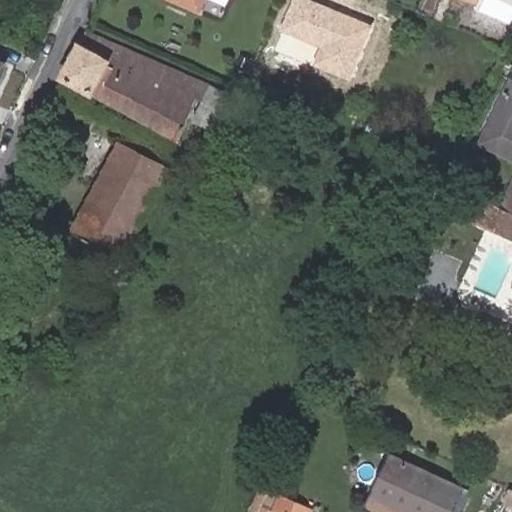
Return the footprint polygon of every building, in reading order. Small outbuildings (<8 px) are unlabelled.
[(166,0),(191,11),(195,0),(166,0)] [(364,28),(298,0),(285,0),(271,32),(310,49),(303,67),(340,83),(364,28)] [(192,92),(78,34),(55,79),(169,137),(192,92)] [(511,93),(503,89),(474,150),(511,168),(511,93)] [(216,137),(229,109),(202,97),(189,123),(216,137)] [(141,171),(145,162),(119,148),(114,158),(104,152),(63,233),(109,256),(150,175),(141,171)] [(511,183),(505,181),(491,211),(511,220),(511,183)] [(366,297),(356,322),(365,326),(375,301),(366,297)] [(365,326),(356,322),(349,337),(358,340),(365,326)] [(365,500),(391,511),(442,511),(454,488),(385,456),(364,500),(365,500)] [(302,511),(305,506),(276,493),(266,511),(302,511)] [(370,511),(391,511),(365,500),(361,508),(370,511)]
